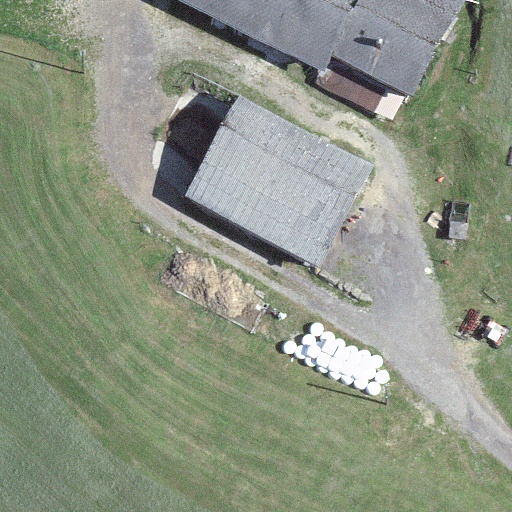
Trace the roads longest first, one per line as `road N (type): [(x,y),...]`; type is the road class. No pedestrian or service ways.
road 1 (track): [(309,306),(167,230),(126,157),(119,78),(127,0)]
road 2 (unclassified): [(511,457),(309,306)]
road 3 (track): [(0,1),(123,44)]
